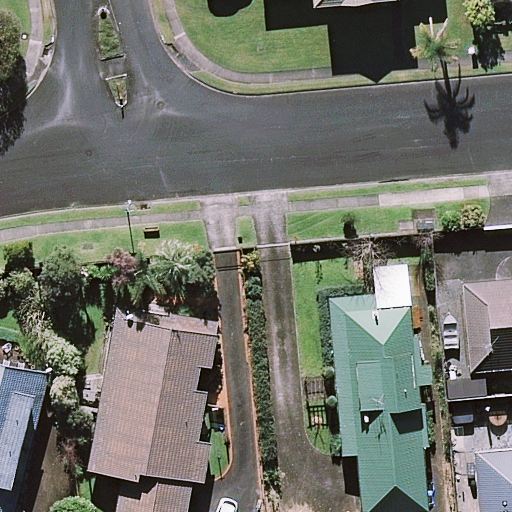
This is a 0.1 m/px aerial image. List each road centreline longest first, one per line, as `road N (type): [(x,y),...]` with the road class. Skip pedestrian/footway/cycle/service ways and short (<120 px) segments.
road 1 (residential): [(511,122),(129,150)]
road 2 (residential): [(111,0),(129,150)]
road 3 (residential): [(129,150),(0,171)]
